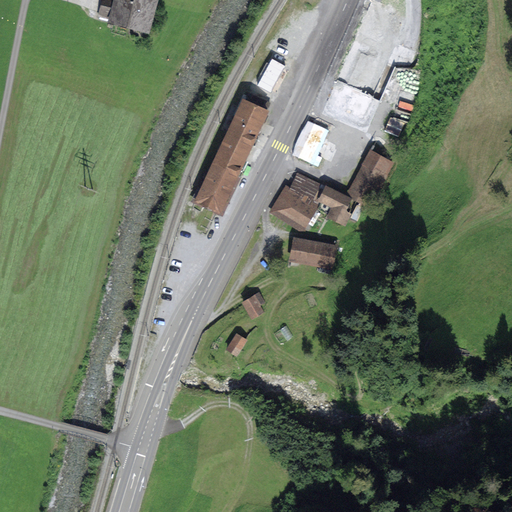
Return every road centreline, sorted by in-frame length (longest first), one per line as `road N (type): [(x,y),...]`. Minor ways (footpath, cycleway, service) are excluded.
road 1 (secondary): [(348,0),(188,327),(142,449)]
road 2 (track): [(149,426),(176,426),(206,405),(230,402),(245,411),(252,426),(248,459),(220,511)]
road 3 (unclassified): [(142,449),(0,412)]
road 4 (track): [(0,126),(24,0)]
